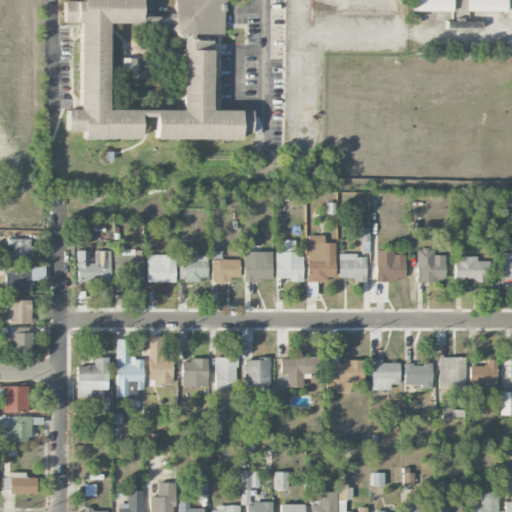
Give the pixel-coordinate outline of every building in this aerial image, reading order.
[(176,0),(179,109),(108,111),(106,24),(141,23),(140,0),(81,0),(81,1),(63,1),(63,23),(78,23),(80,109),(65,110),(66,138),(140,137),(139,117),(154,117),(155,141),(240,139),(240,133),(252,132),(251,110),(212,111),(210,36),(224,36),(223,6),(219,7),(218,0),(176,0)] [(414,0),(414,12),(452,11),(451,0),(414,0)] [(468,0),(468,11),(507,12),(507,0),(468,0)] [(141,23),(171,24),(171,16),(141,16),(141,23)] [(455,28),(480,29),(480,22),(455,21),(455,28)] [(136,58),(121,58),(122,75),(136,75),(136,58)] [(335,243),(324,243),(324,236),(307,236),(306,282),(327,282),(327,277),(334,277),(335,243)] [(30,239),(7,238),(6,246),(13,247),(12,260),(30,260),(30,239)] [(143,282),(142,255),(133,255),(133,249),(121,249),(121,255),(115,255),(116,272),(129,271),(129,282),(143,282)] [(415,249),(416,281),(445,281),(444,255),(431,255),(431,249),(415,249)] [(94,251),(94,263),(88,263),(88,251),(77,251),(76,284),(110,284),(110,251),(94,251)] [(242,252),(243,281),(271,280),(271,251),(242,252)] [(393,251),(375,251),(375,281),(405,281),(405,255),(393,255),(393,251)] [(274,280),(302,280),(302,254),(275,253),(274,280)] [(146,255),(146,283),(174,282),(174,255),(146,255)] [(338,255),(337,279),(364,280),(365,255),(338,255)] [(207,256),(195,256),(195,260),(179,259),(179,280),(207,281),(207,256)] [(477,257),(454,256),(453,281),(488,281),(488,261),(477,261),(477,257)] [(238,278),(238,260),(211,259),(210,282),(229,282),(229,277),(238,278)] [(315,297),(315,283),(306,283),(306,297),(315,297)] [(30,324),(30,300),(8,300),(7,323),(30,324)] [(27,328),(12,328),(11,350),(32,350),(32,333),(27,333),(27,328)] [(116,396),(141,396),(141,359),(131,360),(131,340),(115,340),(116,396)] [(148,380),(153,380),(153,386),(171,385),(171,355),(147,355),(148,380)] [(236,358),(214,357),(213,388),(235,389),(236,358)] [(302,387),(302,378),(312,377),(312,357),(279,358),(280,374),(286,374),(286,388),(302,387)] [(437,358),(438,389),(464,388),(464,357),(437,358)] [(243,360),(244,386),(269,386),(268,359),(243,360)] [(207,387),(207,360),(181,360),(181,387),(207,387)] [(468,366),(469,398),(484,398),(484,386),(496,386),(496,360),(486,360),(486,366),(468,366)] [(362,385),(361,361),(326,361),(326,382),(335,382),(335,394),(350,394),(350,385),(362,385)] [(399,362),(371,362),(371,391),(390,391),(390,384),(399,384),(399,362)] [(403,385),(420,384),(420,389),(431,389),(431,363),(403,364),(403,385)] [(0,412),(27,412),(26,386),(0,386),(0,412)] [(511,415),(511,392),(499,392),(499,415),(511,415)] [(223,403),(208,403),(209,421),(224,421),(223,403)] [(30,417),(0,416),(0,442),(30,443),(30,417)] [(257,471),(240,472),(241,489),(258,488),(257,471)] [(35,494),(36,478),(25,477),(25,473),(9,472),(9,493),(35,494)] [(287,472),(273,472),(274,490),(288,490),(287,472)] [(383,473),(371,473),(371,486),(383,486),(383,473)] [(510,473),(499,473),(499,490),(510,490),(510,473)] [(149,497),(148,511),(173,511),(174,483),(157,482),(157,497),(149,497)] [(435,498),(445,499),(445,486),(435,486),(435,498)] [(141,511),(142,491),(127,491),(126,503),(117,503),(117,511),(141,511)] [(471,503),(470,511),(496,511),(496,491),(479,492),(479,503),(471,503)] [(336,511),(336,492),(317,492),(317,505),(310,505),(310,511),(336,511)] [(421,500),(421,494),(406,494),(406,511),(427,511),(427,500),(421,500)] [(201,511),(201,509),(188,508),(188,501),(178,500),(177,511),(201,511)] [(461,511),(462,502),(439,501),(438,511),(461,511)] [(511,511),(511,502),(503,503),(503,511),(498,511),(497,511),(511,511)] [(245,511),(271,511),(272,503),(246,503),(245,511)]
